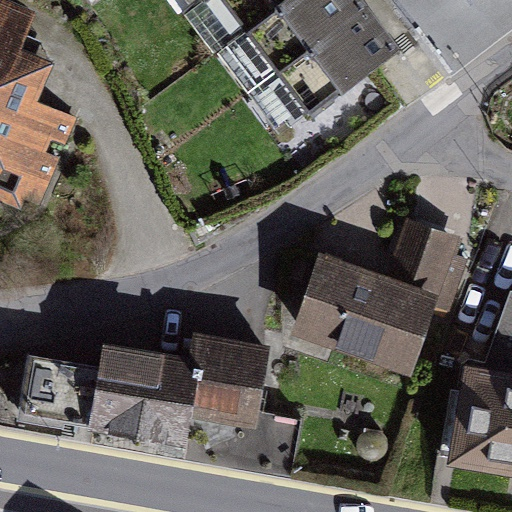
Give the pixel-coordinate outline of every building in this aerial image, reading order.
[(0,0),(0,186),(40,201),(72,114),(36,101),(62,31),(39,23),(47,0),(0,0)] [(235,0),(250,18),(272,0),(235,0)] [(272,0),(250,18),(281,57),(353,0),(272,0)] [(353,0),(281,57),(313,97),(404,25),(384,0),(353,0)] [(421,369),(469,225),(419,208),(400,265),(325,241),(296,328),(421,369)] [(297,460),(304,417),(258,409),(272,327),(200,314),(195,342),(106,327),(102,350),(37,338),(24,413),(297,460)] [(458,463),(511,471),(511,361),(474,356),(458,463)]
